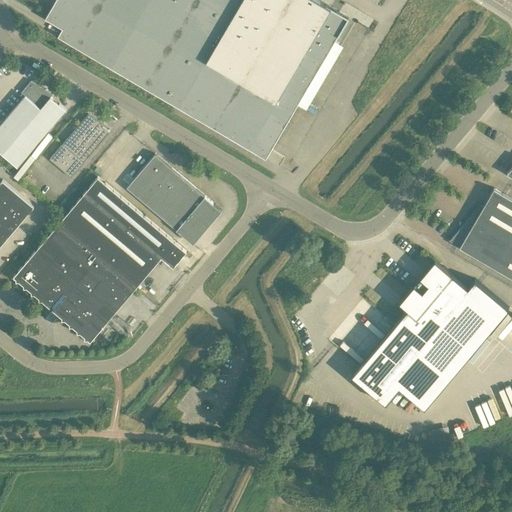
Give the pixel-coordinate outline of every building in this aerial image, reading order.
[(54,0),(50,8),(45,17),(62,27),(58,35),(177,105),(265,157),(270,148),(297,103),(348,16),(320,0),(54,0)] [(0,150),(17,165),(65,108),(50,96),(53,92),(31,79),(21,91),(25,94),(0,123),(0,150)] [(49,158),(70,176),(109,130),(99,121),(100,120),(88,113),(63,142),(49,158)] [(193,242),(221,209),(155,152),(126,186),(193,242)] [(97,175),(13,275),(16,277),(16,280),(19,280),(23,283),(23,286),(26,286),(31,290),(31,293),(34,292),(38,296),(39,299),(42,299),(45,302),(38,309),(52,321),(58,313),(61,316),(62,319),(64,318),(69,322),(69,325),(72,325),(77,329),(77,332),(80,331),(84,335),(84,338),(87,338),(90,340),(113,313),(136,286),(161,256),(173,266),(187,250),(97,175)] [(0,181),(0,244),(34,205),(2,179),(0,181)] [(511,276),(511,197),(493,187),(483,205),(480,203),(449,239),(511,276)] [(424,406),(509,306),(474,277),(467,286),(434,258),(399,300),(407,307),(393,323),(359,363),(351,373),(385,401),(399,385),(424,406)]
